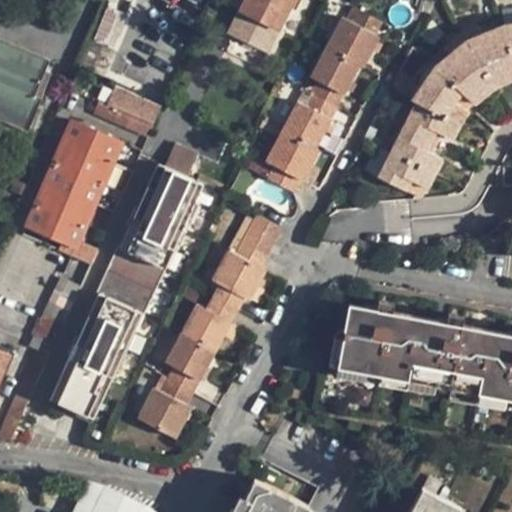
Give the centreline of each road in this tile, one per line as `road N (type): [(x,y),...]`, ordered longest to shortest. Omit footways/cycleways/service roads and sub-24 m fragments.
road 1 (residential): [(180,511),(328,239),(356,221),(460,201),(511,128)]
road 2 (residential): [(179,511),(78,465),(0,468)]
